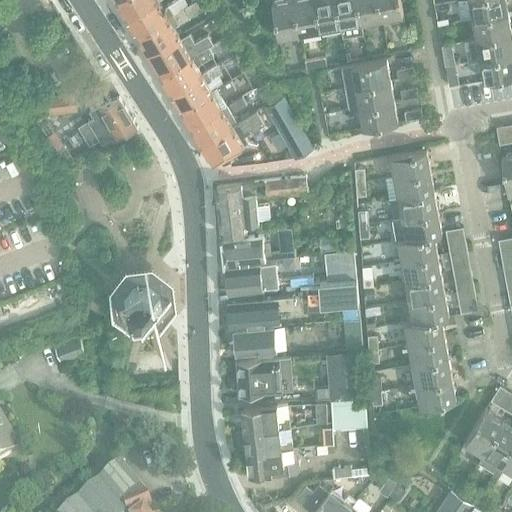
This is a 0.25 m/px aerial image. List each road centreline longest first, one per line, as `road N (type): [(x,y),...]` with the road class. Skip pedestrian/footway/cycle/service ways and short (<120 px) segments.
road 1 (tertiary): [(83,0),(176,144),(192,183),(201,412),(216,484),(233,511)]
road 2 (residential): [(511,371),(458,129),(447,121)]
road 3 (residential): [(447,121),(426,0)]
